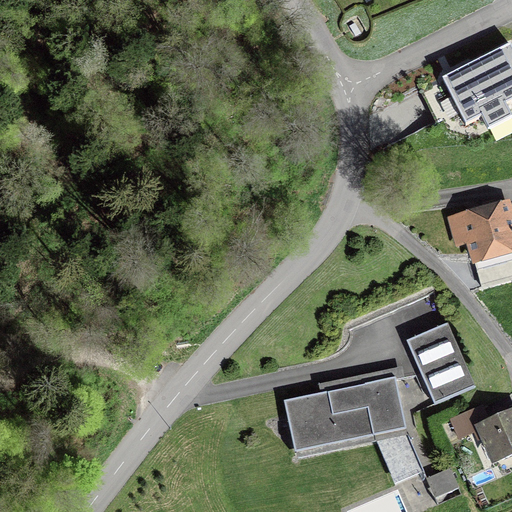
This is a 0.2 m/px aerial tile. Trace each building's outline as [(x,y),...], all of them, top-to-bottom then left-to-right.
[(355,37),(361,33),(355,23),(349,27),(355,37)] [(511,117),(506,105),(510,102),(511,103),(511,47),(511,45),(442,79),(451,97),(440,102),(448,118),(459,113),(466,127),(483,119),(489,130),(490,130),(496,142),(511,134),(511,120),(511,118),(511,117)] [(511,204),(511,200),(447,217),(455,248),(466,245),(472,267),(475,266),(481,287),(511,278),(511,204)] [(448,324),(406,341),(434,406),(476,387),(448,324)] [(404,379),(402,366),(319,384),(319,394),(284,402),(297,461),(376,445),(395,486),(424,475),(406,431),(396,380),(404,379)] [(458,441),(476,433),(474,427),(489,420),(483,405),(449,420),(458,441)] [(511,409),(489,420),(474,427),(476,433),(491,468),(511,458),(511,409)] [(426,479),(434,498),(459,487),(451,468),(426,479)]
